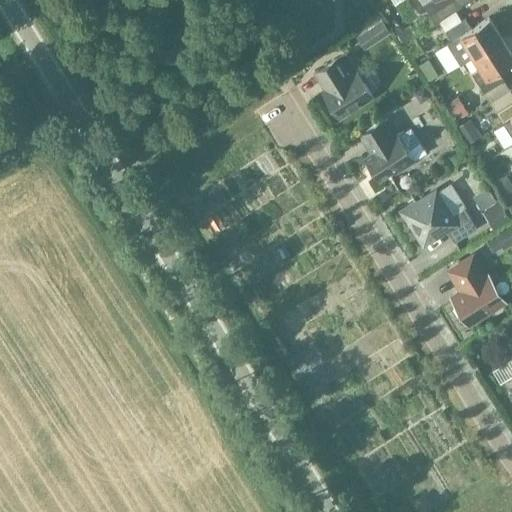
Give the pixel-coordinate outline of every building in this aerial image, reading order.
[(419,0),(428,14),(432,12),(450,0),(419,0)] [(472,56),(502,38),(488,17),(471,28),(464,18),(444,31),(453,44),(461,39),(472,56)] [(364,48),(389,32),(381,19),(355,36),(364,48)] [(479,68),(471,73),(473,76),(483,92),(504,80),(497,69),(511,60),(511,54),(502,38),(472,56),(479,68)] [(425,56),(416,61),(425,78),(434,73),(425,56)] [(337,57),(314,71),(325,88),(322,90),(339,117),(372,96),(355,70),(347,74),(337,57)] [(442,102),(454,119),(467,110),(455,93),(442,102)] [(511,100),(495,111),(508,131),(511,138),(511,100)] [(469,111),(486,148),(507,138),(490,101),(469,111)] [(410,128),(398,135),(393,139),(381,120),(359,134),(371,153),(364,157),(378,179),(393,169),(395,172),(426,152),(410,128)] [(414,199),(397,210),(407,225),(409,224),(423,245),(446,230),(454,241),(476,228),(463,207),(451,215),(435,189),(416,202),(414,199)] [(465,292),(454,299),(468,322),(502,300),(487,275),(485,277),(472,257),(450,271),(459,284),(460,283),(465,292)]
